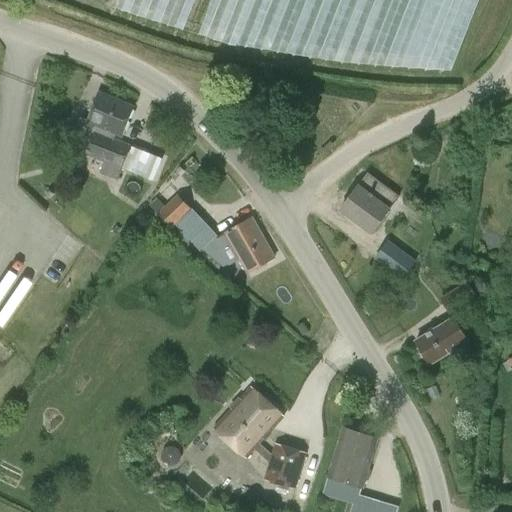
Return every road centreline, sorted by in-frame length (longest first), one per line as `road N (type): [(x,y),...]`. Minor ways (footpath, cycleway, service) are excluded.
road 1 (tertiary): [(279,212),(164,88),(0,22)]
road 2 (tertiary): [(437,511),(409,421),(279,212)]
road 3 (unclassified): [(279,212),(374,139),(461,101),(511,49)]
